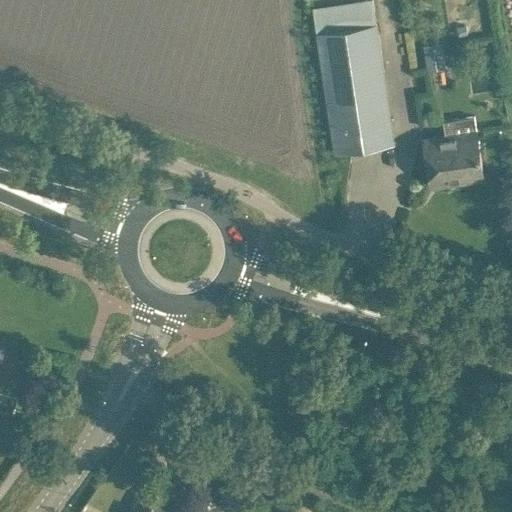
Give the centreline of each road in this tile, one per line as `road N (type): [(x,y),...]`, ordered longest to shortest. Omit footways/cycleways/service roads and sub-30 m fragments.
road 1 (unclassified): [(511,304),(311,230),(215,180),(0,103)]
road 2 (tertiary): [(218,286),(406,325)]
road 3 (tertiary): [(406,325),(233,250)]
road 4 (residential): [(42,511),(127,387)]
road 5 (tertiary): [(136,220),(0,177)]
road 6 (tertiary): [(0,190),(127,250)]
road 7 (tertiary): [(233,250),(220,214),(186,196),(167,197),(136,220)]
